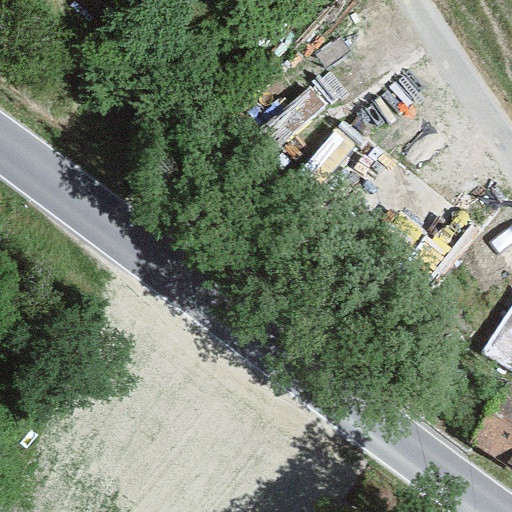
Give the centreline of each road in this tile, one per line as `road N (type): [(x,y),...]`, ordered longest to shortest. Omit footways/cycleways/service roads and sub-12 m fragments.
road 1 (tertiary): [(0,145),(502,511)]
road 2 (residential): [(411,0),(511,155)]
